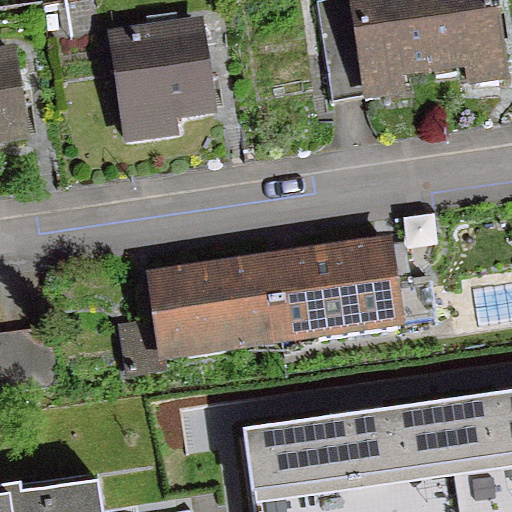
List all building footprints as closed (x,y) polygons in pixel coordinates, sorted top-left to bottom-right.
[(342,0),(311,5),(323,87),(428,71),(416,0),(342,0)] [(485,0),(416,0),(428,71),(495,61),(485,0)] [(144,39),(107,44),(121,142),(171,135),(168,117),(207,111),(196,31),(173,35),(173,32),(144,36),(144,39)] [(0,141),(21,138),(9,58),(0,59),(0,141)] [(299,266),(265,271),(275,339),(309,334),(310,341),(394,330),(382,249),(298,261),(299,266)] [(231,276),(231,271),(146,283),(152,323),(117,328),(124,378),(161,373),(159,363),(242,351),(241,344),(275,339),(265,271),(231,276)] [(511,285),(470,291),(475,326),(511,320),(511,285)] [(52,389),(44,331),(12,336),(20,394),(52,389)] [(0,396),(20,394),(12,336),(0,337),(0,396)] [(511,511),(511,397),(240,436),(251,511),(511,511)] [(96,511),(92,483),(0,496),(0,511),(96,511)]
